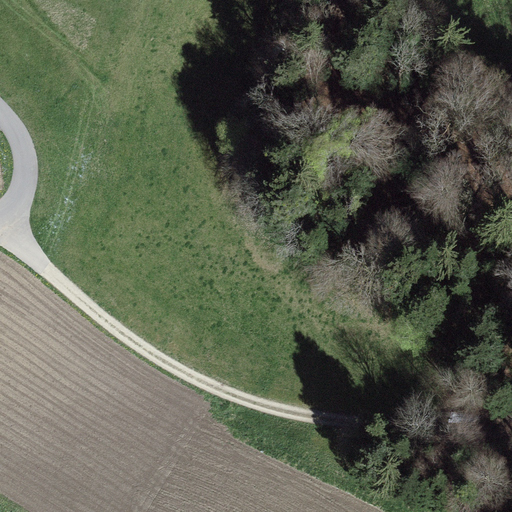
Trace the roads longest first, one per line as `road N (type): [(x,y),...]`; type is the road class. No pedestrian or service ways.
road 1 (track): [(6,212),(49,271),(185,374),(272,409),(511,439)]
road 2 (unclassified): [(0,215),(18,199),(26,167),(0,110)]
